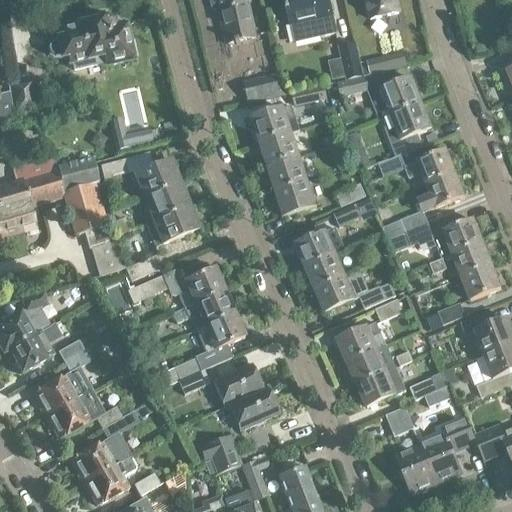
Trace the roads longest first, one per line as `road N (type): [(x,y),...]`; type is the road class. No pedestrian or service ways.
road 1 (residential): [(365,511),(319,386),(227,199),(174,0)]
road 2 (residential): [(511,211),(452,63),(436,0)]
